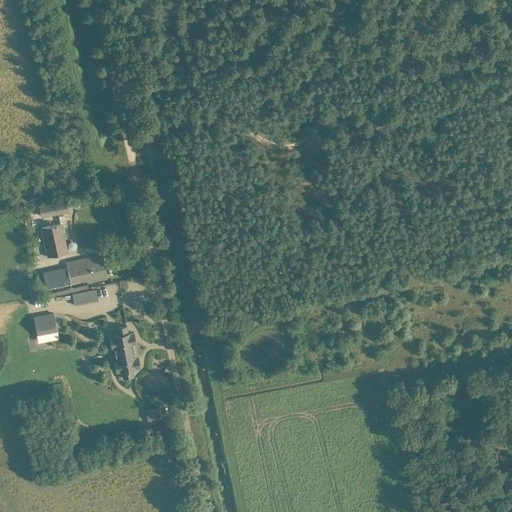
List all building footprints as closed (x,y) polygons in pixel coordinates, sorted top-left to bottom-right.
[(41,216),(70,211),(67,198),(39,203),(41,216)] [(16,214),(24,213),(23,205),(15,206),(16,214)] [(47,256),(68,252),(62,223),(40,227),(47,256)] [(67,267),(45,271),(48,287),(97,276),(106,274),(102,254),(92,256),(66,262),(67,267)] [(74,300),(98,299),(97,289),(74,290),(74,300)] [(35,316),(34,316),(34,317),(37,333),(37,334),(38,334),(56,330),(57,330),(57,329),(54,313),(53,313),(35,316)] [(136,367),(140,366),(138,356),(136,356),(133,343),(136,342),(134,332),(130,332),(128,332),(127,325),(116,327),(118,334),(113,335),(110,336),(112,347),(113,347),(113,350),(110,351),(112,361),(114,361),(116,371),(120,370),(120,371),(122,370),(123,377),(133,375),(132,369),(137,368),(136,367)] [(158,407),(146,410),(148,421),(161,418),(158,407)]
